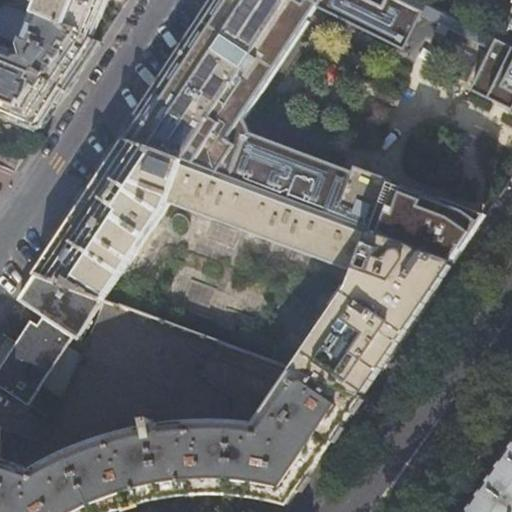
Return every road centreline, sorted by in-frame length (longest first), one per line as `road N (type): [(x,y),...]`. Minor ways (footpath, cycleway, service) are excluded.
road 1 (residential): [(0,258),(167,0)]
road 2 (primary): [(511,312),(372,511)]
